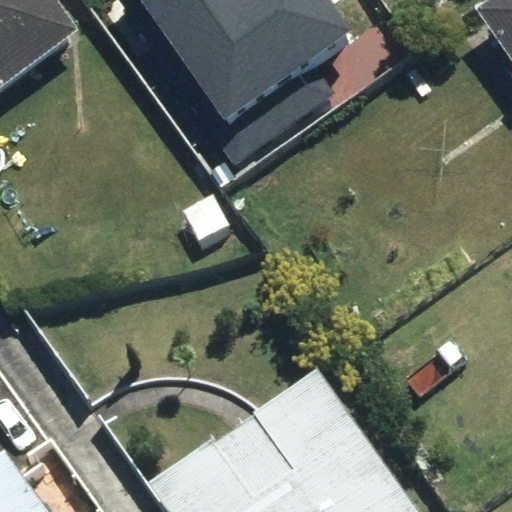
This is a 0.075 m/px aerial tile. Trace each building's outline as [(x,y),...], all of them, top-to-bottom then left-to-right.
[(0,0),(0,106),(79,51),(42,0),(0,0)] [(511,12),(479,38),(511,81),(511,12)] [(282,159),(252,117),(215,139),(219,144),(202,156),(224,187),(246,172),(252,180),(282,159)] [(403,511),(322,391),(153,509),(155,511),(403,511)] [(34,511),(9,475),(0,482),(0,511),(34,511)]
